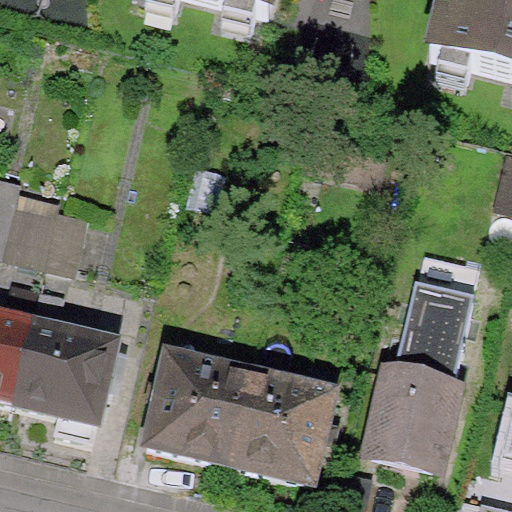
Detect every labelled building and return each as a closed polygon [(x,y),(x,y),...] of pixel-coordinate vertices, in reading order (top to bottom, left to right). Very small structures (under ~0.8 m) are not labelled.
[(286,0),(169,0),(280,27),(286,0)] [(511,0),(448,0),(433,67),(511,86),(511,0)] [(39,324),(0,314),(0,409),(18,413),(39,324)] [(18,413),(108,434),(128,344),(39,324),(18,413)] [(346,391),(172,349),(147,453),(320,496),(346,391)] [(471,383),(385,362),(362,460),(448,481),(471,383)] [(511,403),(491,491),(511,495),(511,403)]
